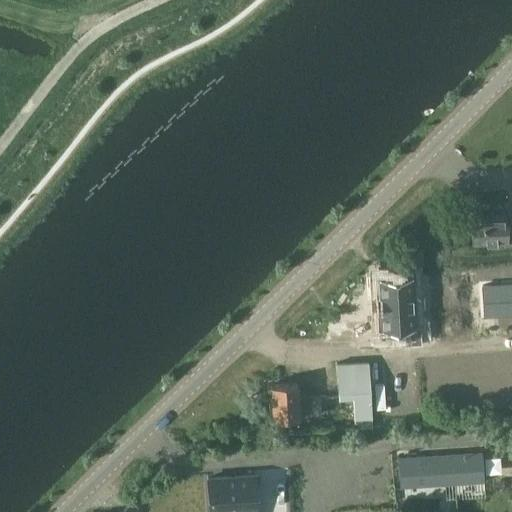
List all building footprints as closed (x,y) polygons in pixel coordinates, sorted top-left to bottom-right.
[(474,243),(507,241),(505,217),(472,220),(474,243)] [(411,276),(378,278),(381,331),(414,329),(411,276)] [(484,315),(511,313),(511,283),(482,285),(484,315)] [(335,363),(338,398),(352,397),(354,428),(372,427),(372,418),(368,361),(335,363)] [(298,399),(296,385),(271,387),(274,418),(299,416),(300,414),(319,413),(318,397),(298,399)] [(398,458),(400,486),(476,481),(474,454),(482,453),(481,452),(398,458)] [(257,507),(255,474),(207,477),(209,510),(257,507)]
